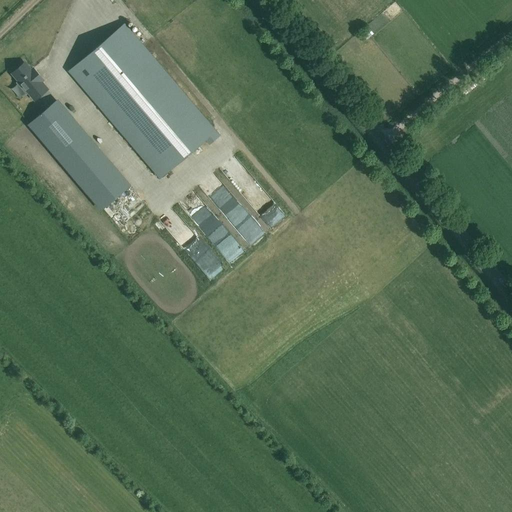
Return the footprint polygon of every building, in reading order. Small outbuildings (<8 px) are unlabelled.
[(123,25),(70,70),(161,177),(214,132),(123,25)] [(366,41),(373,35),(367,30),(361,36),(366,41)] [(31,71),(24,62),(12,73),(19,81),(17,83),(26,94),(28,92),(35,100),(47,89),(40,81),(43,79),(34,69),(31,71)] [(129,186),(99,151),(72,174),(102,209),(129,186)] [(231,165),(231,176),(241,176),(240,165),(231,165)] [(254,204),(271,231),(279,225),(262,199),(254,204)]
